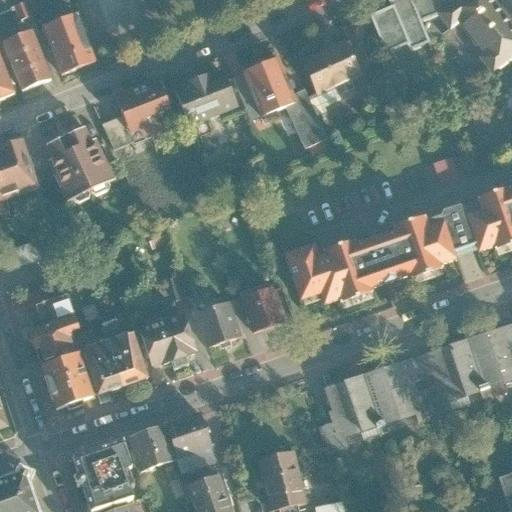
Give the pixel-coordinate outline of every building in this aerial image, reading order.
[(422,22),(436,16),(432,11),(443,4),(439,0),(414,0),(412,1),(411,0),(393,0),(389,2),(393,10),(373,18),(389,53),(410,44),(412,50),(432,41),(422,22)] [(493,79),(511,64),(511,21),(496,0),(439,0),(443,4),(432,11),(436,16),(450,35),(459,28),(482,58),(479,61),(493,79)] [(32,19),(25,3),(13,7),(19,24),(32,19)] [(94,69),(74,18),(40,31),(60,82),(94,69)] [(356,25),(343,31),(353,56),(367,50),(356,25)] [(51,86),(29,31),(0,42),(22,97),(51,86)] [(302,64),(317,98),(335,90),(340,101),(355,94),(350,83),(359,79),(344,47),(302,64)] [(0,101),(13,96),(0,63),(0,101)] [(291,99),(276,63),(244,75),(263,121),(285,112),(295,107),(291,99)] [(235,113),(220,75),(173,92),(188,131),(235,113)] [(172,123),(156,84),(110,102),(118,121),(127,140),(172,123)] [(303,93),(291,99),(295,107),(285,112),(303,153),(327,142),(303,93)] [(127,140),(118,121),(100,128),(112,155),(130,147),(127,140)] [(110,192),(84,135),(39,153),(65,211),(110,192)] [(0,153),(0,209),(39,198),(21,146),(0,153)] [(431,168),(439,190),(458,183),(450,161),(431,168)] [(263,181),(256,165),(245,170),(251,186),(263,181)] [(312,246),(281,257),(299,309),(321,301),(324,309),(340,304),(342,312),(373,301),(370,293),(388,286),(408,280),(410,286),(440,276),(438,271),(454,266),(453,261),(463,257),(476,253),(478,257),(496,250),(498,256),(511,251),(511,194),(511,195),(509,189),(472,201),(474,208),(461,212),(460,208),(448,212),(437,216),(438,220),(425,225),(423,218),(389,229),(390,234),(350,248),(348,243),(321,253),(322,257),(316,259),(312,246)] [(35,244),(0,255),(0,266),(3,276),(41,263),(35,244)] [(181,299),(189,298),(187,277),(178,278),(181,299)] [(266,286),(238,295),(252,334),(282,323),(270,289),(267,290),(266,286)] [(68,293),(35,305),(40,322),(45,320),(46,323),(72,314),(76,313),(68,293)] [(226,303),(195,315),(208,349),(239,338),(226,303)] [(43,329),(29,333),(39,363),(77,351),(71,332),(81,329),(76,313),(72,314),(46,323),(48,327),(43,329)] [(181,316),(140,330),(153,366),(161,363),(161,365),(170,362),(173,370),(187,365),(184,357),(194,354),(181,316)] [(122,320),(103,326),(109,343),(124,387),(147,379),(131,334),(121,337),(117,327),(123,325),(122,320)] [(485,340),(467,345),(486,399),(488,398),(486,392),(489,390),(488,388),(511,379),(511,349),(511,348),(511,326),(483,336),(485,340)] [(109,343),(84,352),(98,396),(124,387),(109,343)] [(450,347),(415,359),(434,416),(451,410),(448,402),(478,391),(479,394),(482,394),(484,400),(486,399),(467,345),(451,351),(450,347)] [(78,354),(42,366),(45,375),(44,377),(51,400),(53,401),(56,411),(66,407),(68,411),(84,405),(83,401),(92,398),(78,354)] [(380,375),(363,381),(381,434),(383,434),(380,428),(383,427),(382,424),(415,413),(418,422),(434,416),(415,359),(378,372),(380,375)] [(346,382),(324,390),(336,423),(341,438),(344,438),(374,428),(375,430),(377,429),(379,435),(381,434),(363,381),(348,386),(346,382)] [(211,452),(201,419),(165,430),(175,463),(211,452)] [(172,469),(160,433),(126,444),(138,480),(172,469)] [(123,443),(72,460),(90,511),(96,511),(132,500),(123,471),(131,468),(123,443)] [(294,511),(306,509),(293,457),(259,465),(271,511),(294,511)] [(511,511),(511,475),(499,480),(509,511),(511,511)] [(18,478),(0,484),(0,511),(34,511),(25,482),(18,478)] [(230,511),(219,479),(185,491),(191,511),(230,511)]
